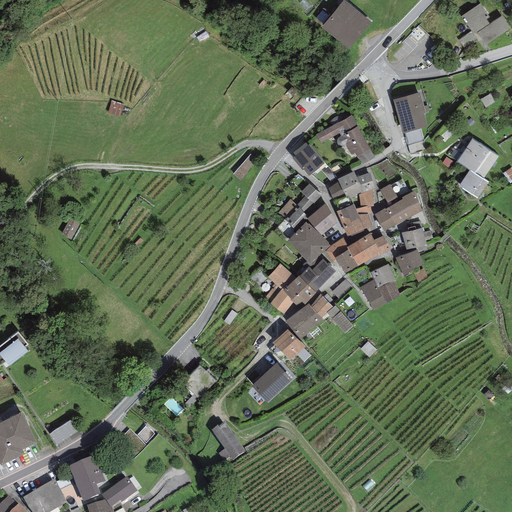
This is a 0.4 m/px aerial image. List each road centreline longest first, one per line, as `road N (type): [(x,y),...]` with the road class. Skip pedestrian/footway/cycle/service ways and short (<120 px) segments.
road 1 (residential): [(0,484),(94,435),(193,330),(270,164),(368,58)]
road 2 (track): [(0,234),(42,184),(71,166),(192,168),(256,141),(279,151)]
road 3 (track): [(237,431),(284,422),(346,494),(350,511)]
road 4 (residential): [(368,58),(386,72),(414,73),(511,47)]
